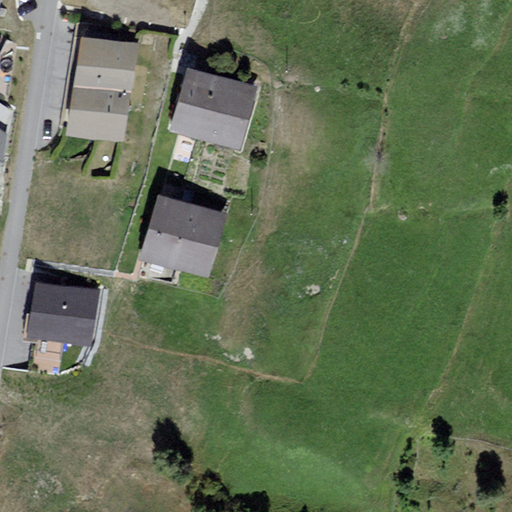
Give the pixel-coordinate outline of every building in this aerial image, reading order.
[(138,48),(85,42),(73,134),(126,141),(138,48)] [(257,91),(193,74),(179,128),(243,144),(257,91)] [(0,162),(14,122),(0,117),(0,162)] [(224,217),(163,199),(146,257),(207,275),(224,217)] [(93,341),(104,284),(36,272),(25,329),(93,341)]
